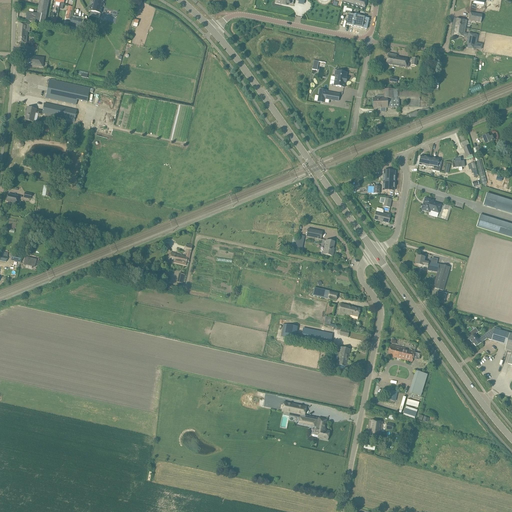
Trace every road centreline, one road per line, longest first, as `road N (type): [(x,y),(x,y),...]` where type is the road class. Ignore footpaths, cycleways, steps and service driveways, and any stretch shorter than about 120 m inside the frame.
road 1 (tertiary): [(375,253),(213,30)]
road 2 (unclassified): [(342,511),(380,311),(360,267),(375,253)]
road 3 (tertiary): [(375,253),(511,438)]
road 4 (unclassified): [(375,253),(398,226),(407,178),(401,154),(511,108)]
road 5 (residential): [(0,176),(16,0)]
road 6 (residential): [(367,36),(244,15),(219,25)]
